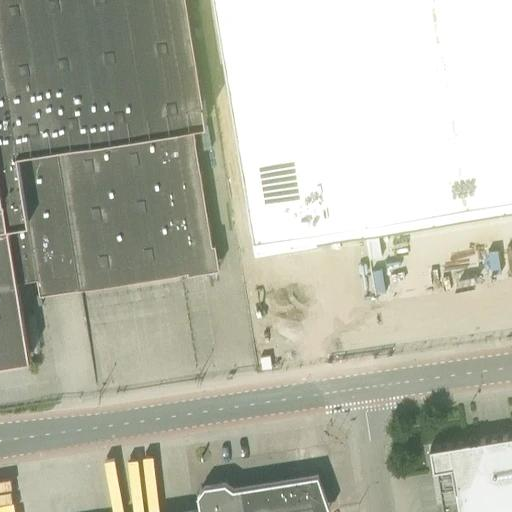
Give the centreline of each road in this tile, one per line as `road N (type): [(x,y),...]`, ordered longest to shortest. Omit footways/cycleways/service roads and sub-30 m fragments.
road 1 (tertiary): [(67,431),(360,389)]
road 2 (tertiary): [(360,389),(511,368)]
road 3 (unclassified): [(380,511),(360,389)]
